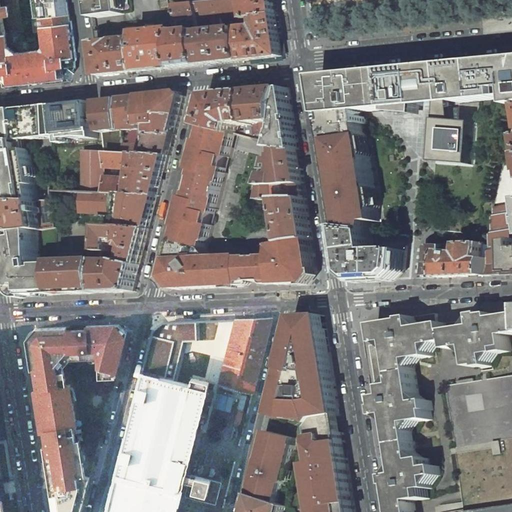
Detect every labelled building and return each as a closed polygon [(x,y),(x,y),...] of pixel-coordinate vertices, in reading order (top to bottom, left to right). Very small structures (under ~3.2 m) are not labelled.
[(0,33),(2,33),(0,21),(0,15),(8,14),(11,32),(23,30),(19,0),(6,0),(7,6),(0,7),(0,33)] [(67,0),(31,0),(34,17),(69,13),(67,0)] [(123,0),(92,0),(95,18),(125,14),(123,0)] [(241,29),(224,31),(222,20),(226,20),(227,25),(240,24),(240,21),(237,0),(226,2),(210,3),(198,4),(200,19),(201,31),(205,65),(210,65),(245,61),(241,29)] [(236,0),(237,0),(240,21),(245,21),(279,15),(277,2),(276,0),(243,0),(246,12),(243,13),(240,0),(236,0)] [(198,4),(179,6),(179,21),(200,19),(198,4)] [(39,49),(39,50),(26,51),(31,84),(46,83),(46,82),(50,80),(56,79),(56,81),(64,81),(67,80),(77,68),(73,40),(69,13),(34,17),(31,17),(33,32),(40,31),(42,46),(39,49)] [(279,15),(245,21),(245,24),(251,23),(251,28),(241,29),(245,61),(284,57),(285,57),(284,38),(279,15)] [(138,40),(141,74),(177,70),(177,34),(177,30),(138,34),(138,40)] [(201,31),(177,34),(177,70),(205,65),(201,31)] [(0,84),(12,86),(30,84),(31,84),(26,51),(15,52),(7,46),(5,33),(2,33),(0,33),(0,84)] [(136,74),(141,74),(138,40),(98,43),(100,60),(101,77),(136,74)] [(440,104),(453,103),(471,101),(511,96),(511,61),(509,62),(507,65),(504,65),(504,62),(494,64),(492,66),(490,66),(489,64),(441,69),(439,98),(440,99),(440,104)] [(365,112),(392,109),(393,109),(393,113),(420,115),(423,71),(410,73),(401,69),(322,78),(337,175),(373,170),(366,125),(365,112)] [(423,71),(420,115),(422,115),(424,97),(439,98),(441,69),(432,70),(423,71)] [(270,90),(252,91),(254,124),(263,123),(264,132),(255,133),(255,139),(275,144),(287,88),(270,90)] [(300,150),(290,88),(287,88),(275,144),(274,148),(283,148),(300,150)] [(252,91),(213,95),(205,127),(209,128),(237,135),(240,126),(254,124),(252,91)] [(150,132),(144,132),(144,135),(177,134),(181,116),(186,97),(183,93),(144,97),(144,126),(153,126),(153,128),(151,128),(150,129),(150,132)] [(144,97),(123,99),(123,130),(130,130),(130,144),(124,144),(124,154),(131,154),(138,154),(144,155),(144,146),(144,141),(144,135),(144,132),(144,126),(144,97)] [(123,130),(123,99),(92,104),(97,136),(123,130)] [(86,103),(53,107),(55,138),(55,145),(92,143),(86,103)] [(453,103),(440,104),(438,124),(437,144),(442,146),(442,147),(441,161),(439,162),(473,164),(476,125),(476,122),(454,120),(453,103)] [(4,204),(39,202),(36,186),(39,186),(38,178),(37,169),(34,150),(31,151),(30,141),(55,138),(53,107),(0,112),(0,178),(0,180),(2,190),(4,204)] [(182,227),(168,278),(178,290),(204,289),(241,287),(247,287),(247,283),(278,281),(277,257),(245,258),(245,256),(216,257),(213,260),(206,252),(207,248),(209,242),(210,242),(214,225),(211,224),(214,215),(214,214),(215,210),(218,211),(228,172),(225,171),(228,157),(232,158),(238,135),(237,135),(209,128),(205,141),(201,140),(199,149),(179,227),(182,227)] [(177,134),(144,135),(144,141),(152,142),(151,147),(144,146),(144,155),(171,156),(177,134)] [(300,150),(283,148),(280,163),(270,162),(268,170),(279,171),(278,178),(267,177),(265,186),(305,184),(300,150)] [(86,193),(124,195),(126,195),(128,179),(108,178),(108,168),(108,153),(86,152),(85,193),(86,193)] [(108,168),(129,169),(131,154),(124,154),(108,153),(108,168)] [(138,154),(134,195),(161,196),(171,156),(144,155),(138,154)] [(511,157),(506,159),(496,201),(495,207),(511,205),(510,197),(511,197),(511,191),(511,190),(511,189),(511,157)] [(337,175),(346,230),(375,233),(376,233),(374,224),(381,223),(373,170),(337,175)] [(305,184),(265,186),(262,199),(281,199),(307,199),(305,184)] [(124,195),(86,193),(85,213),(123,215),(124,195)] [(126,195),(124,195),(123,215),(123,228),(153,229),(161,196),(134,195),(126,195)] [(307,199),(281,199),(288,243),(313,240),(307,199)] [(57,201),(39,202),(40,230),(58,227),(57,201)] [(39,202),(4,204),(9,235),(35,231),(40,230),(39,202)] [(511,274),(511,204),(511,205),(495,207),(491,243),(490,259),(488,276),(511,274)] [(436,225),(439,229),(441,229),(444,229),(445,216),(433,215),(432,221),(435,224),(436,225)] [(468,219),(445,216),(444,229),(449,230),(455,231),(467,232),(468,219)] [(128,245),(128,260),(128,261),(144,265),(153,229),(123,228),(104,227),(104,251),(104,259),(112,259),(111,252),(114,252),(113,239),(126,239),(126,242),(128,245)] [(375,233),(346,230),(353,271),(364,281),(395,280),(406,269),(408,251),(377,252),(375,233)] [(9,235),(18,292),(20,295),(23,297),(60,295),(60,291),(59,264),(41,265),(41,264),(42,263),(43,261),(42,259),(40,258),(35,231),(9,235)] [(318,272),(313,240),(288,243),(281,244),(281,253),(277,253),(277,257),(278,281),(291,281),(291,285),(308,284),(318,272)] [(423,279),(441,278),(443,250),(449,250),(449,243),(444,243),(426,243),(423,279)] [(443,250),(441,278),(488,276),(490,259),(484,258),(486,243),(463,244),(461,252),(449,250),(443,250)] [(206,252),(213,260),(216,257),(207,248),(206,252)] [(104,289),(104,293),(137,292),(144,265),(128,261),(128,260),(112,259),(104,259),(104,261),(104,289)] [(86,266),(75,266),(75,262),(59,263),(59,264),(60,291),(75,290),(75,295),(95,294),(95,290),(104,289),(104,261),(86,262),(86,266)] [(397,511),(416,511),(415,501),(426,500),(425,491),(434,489),(433,478),(442,476),(440,466),(431,468),(430,459),(418,460),(413,423),(433,420),(432,411),(434,411),(432,401),(421,403),(415,360),(435,357),(434,345),(452,343),(453,350),(472,347),(475,368),(484,366),(484,368),(494,367),(492,355),(504,354),(503,349),(511,347),(511,346),(510,336),(511,335),(511,316),(498,318),(497,314),(488,315),(488,313),(478,315),(479,319),(440,325),(438,314),(407,318),(408,320),(378,325),(381,344),(372,346),(381,407),(379,407),(384,437),(395,436),(396,445),(385,447),(391,486),(393,486),(397,511)] [(341,415),(325,316),(311,315),(298,316),(273,415),(293,420),(294,418),(302,420),(310,420),(341,415)] [(253,393),(272,318),(236,320),(219,384),(219,386),(253,394),(253,393)] [(166,353),(174,322),(162,323),(153,331),(148,348),(148,349),(166,353)] [(97,358),(98,379),(115,378),(127,332),(119,325),(86,326),(86,330),(66,330),(66,327),(36,328),(26,340),(31,370),(34,370),(37,390),(34,390),(39,424),(42,424),(47,456),(44,457),(52,511),(80,511),(86,489),(85,488),(86,484),(88,485),(90,477),(85,476),(80,447),(76,447),(72,421),(76,421),(70,384),(66,384),(64,372),(61,372),(60,366),(69,356),(73,356),(74,359),(97,358)] [(142,372),(122,453),(115,477),(106,511),(176,511),(181,494),(184,480),(186,473),(187,469),(199,424),(210,382),(192,378),(190,385),(142,372)] [(511,375),(447,386),(465,511),(471,511),(511,505),(511,375)] [(356,511),(353,490),(347,455),(341,415),(310,420),(316,424),(313,428),(318,457),(316,461),(314,467),(313,473),(313,479),(314,482),(318,511),(356,511)] [(265,446),(259,469),(260,469),(259,472),(259,473),(258,474),(258,475),(259,477),(261,478),(259,482),(256,482),(253,494),(279,503),(285,483),(286,483),(296,445),(295,445),(297,438),(269,431),(266,442),(270,443),(268,447),(265,446)] [(189,482),(186,492),(191,494),(190,498),(216,505),(221,483),(191,475),(186,473),(184,480),(189,482)] [(286,511),(288,506),(279,503),(253,494),(248,511),(286,511)]
